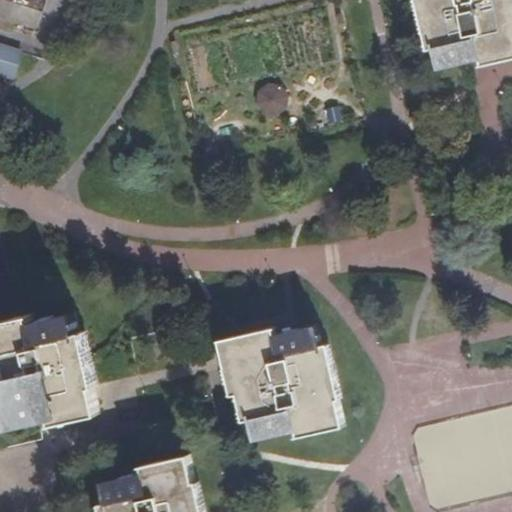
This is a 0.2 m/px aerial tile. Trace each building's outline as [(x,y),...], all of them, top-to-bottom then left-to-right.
[(431,7),(428,0),(419,0),(431,51),(440,49),(445,68),(481,61),(479,52),(446,60),(444,52),(446,52),(444,39),(434,41),(433,36),(443,33),(439,13),(428,15),(427,8),(431,7)] [(511,0),(428,0),(431,7),(427,8),(428,15),(439,13),(443,33),(433,36),(434,41),(444,39),(446,52),(444,52),(446,60),(479,52),(481,61),(482,65),(511,58),(511,0)] [(23,58),(0,50),(0,78),(15,83),(23,58)] [(275,118),(293,99),(273,79),(255,98),(275,118)] [(53,426),(101,416),(94,386),(91,386),(87,367),(92,366),(90,357),(84,359),(78,360),(73,341),(79,339),(85,338),(83,331),(74,333),(71,323),(76,322),(74,314),(30,324),(28,317),(0,323),(0,404),(1,408),(1,410),(6,409),(12,429),(52,420),(53,426)] [(301,435),(348,425),(342,395),(338,395),(334,376),(339,375),(337,366),(331,368),(325,369),(320,349),(327,348),(332,347),(330,340),(321,342),(318,332),(323,331),(322,323),(277,333),(275,326),(220,338),(226,367),(230,367),(238,365),(244,391),(236,393),(234,393),(236,401),(244,399),(248,417),(248,419),(254,418),(259,438),(299,429),(301,435)] [(238,365),(230,367),(236,393),(244,391),(238,365)] [(511,415),(487,416),(445,434),(478,432),(452,443),(454,474),(440,440),(442,470),(427,476),(429,506),(450,497),(473,496),(472,482),(506,469),(511,468),(511,415)] [(191,511),(191,510),(199,509),(198,502),(194,502),(190,482),(193,481),(187,455),(141,465),(142,471),(100,480),(101,490),(96,491),(97,499),(103,498),(104,511),(191,511)] [(204,511),(199,480),(193,481),(190,482),(194,502),(198,502),(199,509),(191,510),(191,511),(204,511)]
